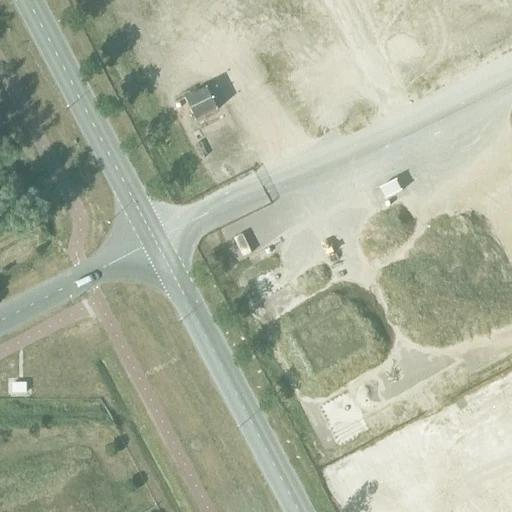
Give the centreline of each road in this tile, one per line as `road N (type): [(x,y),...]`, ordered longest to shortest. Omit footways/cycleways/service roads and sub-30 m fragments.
road 1 (unclassified): [(300,511),(154,236)]
road 2 (unclassified): [(25,0),(154,236)]
road 3 (unclassified): [(0,323),(154,236)]
